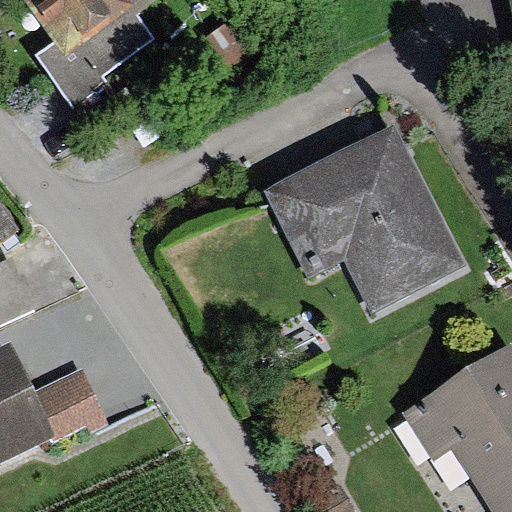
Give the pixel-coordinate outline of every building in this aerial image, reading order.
[(21,1),(56,48),(37,62),(74,113),(109,88),(106,84),(156,47),(138,23),(161,7),(155,0),(8,0),(13,7),(21,1)] [(266,4),(199,48),(217,75),(284,31),(266,4)] [(109,88),(74,113),(89,135),(125,109),(109,88)] [(371,321),(467,273),(397,133),(265,199),(310,289),(346,271),(371,321)] [(0,249),(20,235),(2,209),(0,210),(0,249)] [(0,269),(0,330),(40,312),(25,278),(21,280),(13,263),(0,269)] [(511,511),(511,351),(403,420),(434,468),(454,456),(489,511),(511,511)] [(0,470),(56,444),(33,396),(12,352),(0,357),(0,470)] [(82,372),(33,396),(56,444),(106,422),(82,372)]
